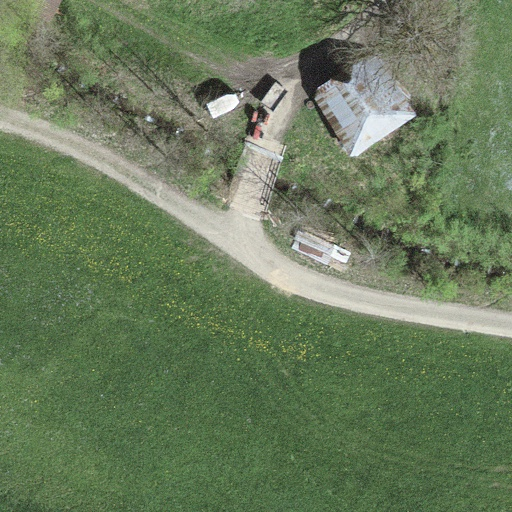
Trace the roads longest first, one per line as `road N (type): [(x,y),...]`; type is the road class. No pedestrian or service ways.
road 1 (track): [(241,239),(419,309),(511,324)]
road 2 (track): [(0,113),(241,239)]
road 3 (track): [(352,0),(285,99),(241,239)]
